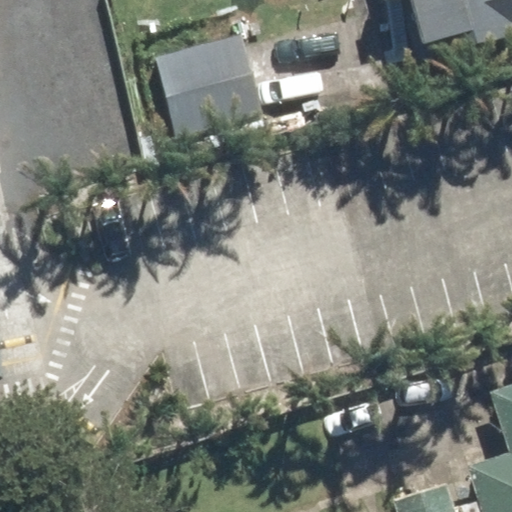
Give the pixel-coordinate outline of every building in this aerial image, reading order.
[(60,171),(14,0),(0,0),(0,121),(16,183),(60,171)] [(511,0),(361,0),(365,15),(384,10),(397,57),(445,44),(450,60),(511,42),(511,40),(502,6),(511,2),(511,0)] [(143,64),(165,146),(258,121),(235,39),(143,64)] [(449,469),(462,511),(511,511),(511,418),(486,427),(495,454),(449,469)] [(442,511),(433,484),(380,501),(383,511),(442,511)]
